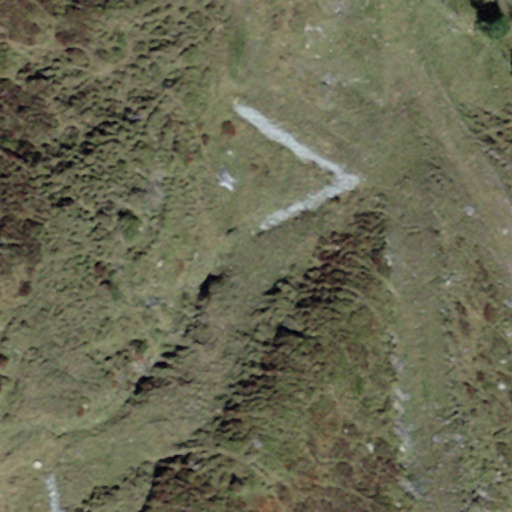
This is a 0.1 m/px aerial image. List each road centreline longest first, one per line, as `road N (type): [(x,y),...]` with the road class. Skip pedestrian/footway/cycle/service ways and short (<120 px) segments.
road 1 (track): [(369,0),(400,76),(427,511)]
road 2 (track): [(400,76),(448,138),(511,268)]
